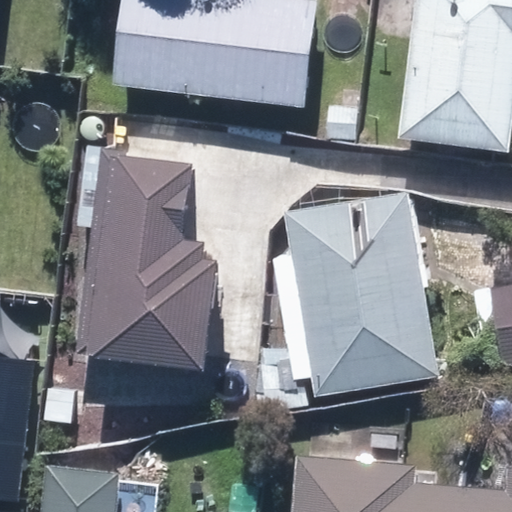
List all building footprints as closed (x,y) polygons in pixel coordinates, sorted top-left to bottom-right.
[(0,0),(0,13),(0,5),(15,6),(14,0),(0,0)] [(135,0),(127,79),(316,99),(326,0),(135,0)] [(511,0),(429,0),(416,134),(511,144),(511,0)] [(228,254),(237,150),(131,141),(112,347),(223,357),(223,365),(260,368),(261,360),(268,285),(241,283),(243,255),(228,254)] [(284,256),(301,344),(269,343),(266,404),(315,404),(313,376),(327,373),(333,404),(457,380),(419,185),(294,209),(303,252),(284,256)] [(511,311),(491,313),(494,351),(511,349),(511,283),(510,283),(511,305),(511,311)] [(34,362),(0,358),(0,500),(18,502),(34,362)] [(305,452),(303,511),(511,511),(511,482),(426,479),(427,456),(305,452)] [(128,480),(129,468),(54,461),(49,511),(158,511),(161,483),(128,480)]
